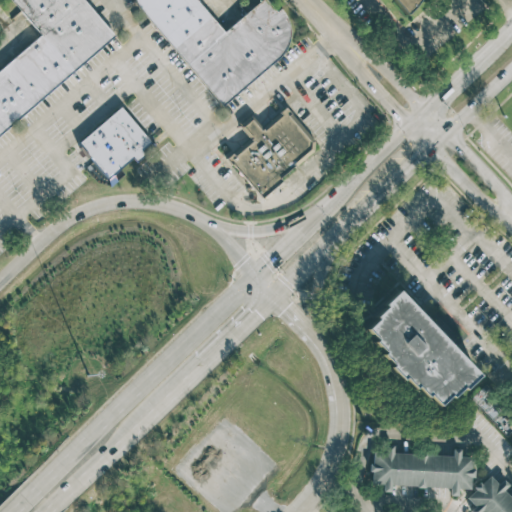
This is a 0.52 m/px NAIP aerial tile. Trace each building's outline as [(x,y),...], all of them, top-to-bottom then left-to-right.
[(85,0),(116,39),(0,139),(0,74),(43,38),(10,0),(85,0)] [(198,0),(229,35),(267,2),(279,15),(283,10),(293,30),(292,41),(288,52),(278,63),(224,108),(142,11),(139,2),(138,0),(198,0)] [(391,0),(399,9),(410,0),(391,0)] [(77,143),(120,107),(150,142),(141,150),(144,155),(137,162),(133,157),(107,178),(77,143)] [(265,133),(287,113),(313,143),(315,155),(264,200),(232,160),(255,139),(246,129),(255,121),(265,133)] [(400,286),(481,372),(442,403),(365,319),(400,286)] [(373,450),(385,451),(386,442),(393,442),(393,452),(450,456),(451,449),(458,449),(458,455),(474,456),(473,469),(471,488),(458,487),(458,496),(449,495),(450,489),(390,484),(389,491),(381,491),(381,485),(370,484),(373,450)] [(490,475),(499,484),(504,479),(509,485),(503,490),(511,499),(511,511),(470,511),(476,506),(467,496),(472,491),(490,475)]
